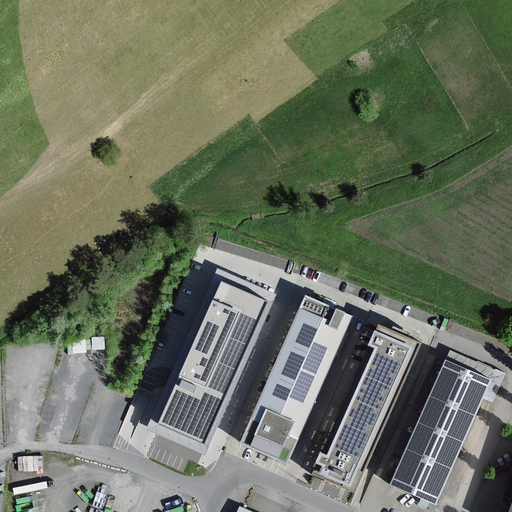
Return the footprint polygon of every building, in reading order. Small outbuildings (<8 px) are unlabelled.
[(276,294),(219,269),(146,429),(203,455),(276,294)] [(306,296),(251,418),(263,423),(268,411),(293,423),(288,435),(297,439),(352,317),(306,296)] [(422,343),(379,324),(369,346),(375,349),(328,456),(321,452),(311,474),(356,494),(422,343)] [(494,403),(507,373),(449,349),(390,486),(437,506),(484,399),(494,403)] [(263,423),(251,418),(240,443),(287,463),(297,439),(288,435),(293,423),(268,411),(263,423)] [(42,456),(18,457),(19,471),(23,471),(23,472),(38,471),(38,467),(42,467),(42,456)]
